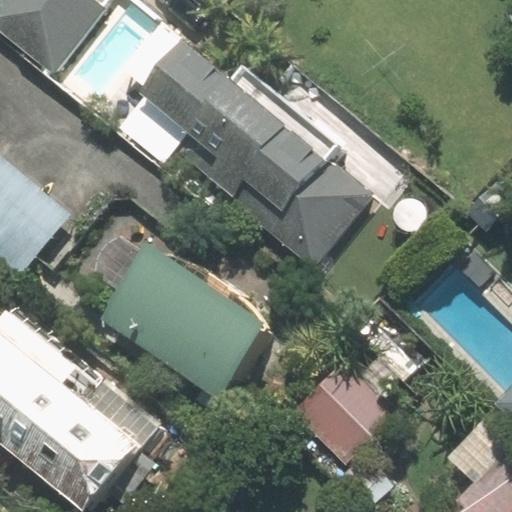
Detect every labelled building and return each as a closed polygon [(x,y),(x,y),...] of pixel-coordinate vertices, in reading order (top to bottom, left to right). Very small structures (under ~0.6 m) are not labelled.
[(108,8),(97,0),(1,0),(0,2),(0,42),(53,82),(108,8)] [(328,169),(345,148),(248,69),(231,90),(181,49),(125,119),(321,277),(377,208),(328,169)] [(0,273),(21,289),(77,210),(0,156),(0,273)] [(270,338),(148,259),(100,333),(222,412),(270,338)] [(78,384),(2,315),(0,316),(0,456),(61,511),(89,511),(135,462),(65,399),(78,384)] [(410,418),(355,357),(294,413),(350,474),(410,418)] [(511,511),(511,447),(454,506),(460,511),(511,511)] [(194,511),(227,511),(215,496),(194,511)]
